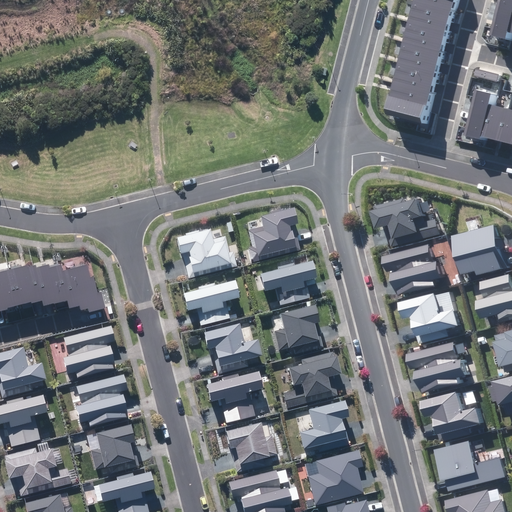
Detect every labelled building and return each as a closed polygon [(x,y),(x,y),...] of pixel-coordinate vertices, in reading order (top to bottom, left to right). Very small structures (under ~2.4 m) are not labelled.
[(440,0),(421,0),(417,18),(452,28),(458,5),(440,0)] [(511,0),(505,0),(496,37),(511,41),(511,0)] [(417,18),(411,41),(447,51),(452,28),(417,18)] [(411,41),(405,64),(441,73),(447,51),(411,41)] [(405,64),(399,87),(435,96),(441,73),(405,64)] [(399,87),(393,110),(429,119),(435,96),(399,87)] [(487,141),(488,137),(496,106),(499,95),(482,90),(469,137),(487,141)] [(488,137),(502,141),(510,110),(496,106),(488,137)] [(502,141),(511,143),(511,109),(510,110),(502,141)] [(374,229),(384,226),(387,236),(390,248),(439,234),(435,219),(414,225),(412,218),(420,216),(415,198),(404,201),(403,198),(373,206),(374,210),(369,211),(374,229)] [(253,246),(249,247),(252,262),(301,250),(298,239),(295,227),(291,228),(290,226),(298,224),(294,208),(284,210),(283,209),(270,212),(271,213),(260,216),(263,226),(248,229),(253,246)] [(502,251),(494,224),(450,236),(461,274),(475,271),(476,276),(506,267),(502,251)] [(238,266),(234,251),(230,252),(226,236),(213,239),(211,229),(199,231),(199,230),(186,233),(186,235),(177,237),(181,253),(190,251),(190,254),(184,255),(187,268),(189,278),(238,266)] [(395,296),(435,285),(433,280),(441,278),(437,261),(432,262),(428,245),(382,257),(386,272),(391,271),(392,272),(389,273),(392,283),(395,296)] [(275,289),(279,305),(310,297),(308,291),(307,286),(315,283),(314,278),(317,277),(313,261),(295,265),(294,263),(277,267),(278,269),(261,273),(266,291),(275,289)] [(36,265),(34,265),(42,301),(44,306),(67,300),(59,265),(50,268),(49,264),(37,267),(36,265)] [(28,265),(9,269),(18,305),(31,302),(32,303),(42,301),(34,265),(28,267),(28,265)] [(62,265),(59,265),(67,300),(69,308),(80,306),(81,310),(89,308),(90,312),(105,308),(101,292),(97,293),(93,277),(90,277),(87,265),(63,271),(62,265)] [(18,305),(9,269),(0,271),(0,311),(8,309),(7,308),(18,305)] [(486,319),(504,315),(505,319),(511,317),(511,275),(483,282),(487,299),(482,301),(486,319)] [(199,317),(201,325),(230,318),(225,300),(239,297),(235,281),(215,286),(215,283),(198,287),(199,289),(183,293),(188,311),(197,309),(199,317)] [(415,336),(418,344),(448,336),(446,329),(457,326),(453,311),(454,311),(449,292),(434,295),(433,293),(397,302),(402,319),(410,317),(413,328),(415,336)] [(290,348),(295,347),(297,353),(324,346),(321,336),(319,336),(317,332),(315,324),(320,323),(316,305),(280,314),(284,328),(274,331),(279,350),(289,347),(290,348)] [(216,363),(219,373),(248,365),(247,360),(263,356),(258,338),(245,341),(240,323),(204,332),(208,349),(212,347),(216,363)] [(111,325),(64,337),(68,356),(63,358),(67,374),(76,372),(77,378),(115,369),(114,356),(113,354),(110,345),(108,346),(107,343),(115,341),(114,333),(111,325)] [(511,331),(498,335),(507,372),(511,370),(511,331)] [(420,393),(457,383),(455,376),(464,374),(460,358),(456,360),(451,342),(406,354),(410,369),(415,367),(416,370),(414,370),(417,381),(420,393)] [(33,390),(31,383),(46,379),(42,363),(28,366),(23,347),(0,353),(0,375),(1,379),(0,379),(0,388),(3,398),(33,390)] [(288,407),(337,394),(335,386),(332,375),(341,373),(337,356),(335,356),(333,351),(302,359),(303,364),(289,368),(295,390),(284,392),(288,407)] [(224,412),(227,423),(256,416),(250,391),(264,388),(259,371),(239,376),(238,373),(222,377),(222,380),(207,384),(211,401),(220,399),(224,412)] [(124,374),(77,386),(81,405),(76,407),(80,423),(89,421),(90,427),(128,417),(127,406),(126,402),(123,394),(120,395),(120,392),(128,390),(127,382),(124,374)] [(511,376),(498,380),(504,404),(511,402),(511,376)] [(438,432),(440,441),(469,433),(467,426),(478,423),(474,408),(461,411),(456,392),(420,401),(424,417),(432,415),(435,429),(436,433),(438,432)] [(9,434),(12,446),(40,439),(34,415),(47,412),(43,395),(24,400),(23,397),(6,401),(7,404),(0,405),(0,424),(6,423),(9,434)] [(301,432),(305,448),(318,445),(319,452),(349,444),(345,431),(342,420),(351,417),(346,399),(308,409),(313,429),(301,432)] [(233,459),(237,473),(265,466),(263,458),(277,455),(272,435),(265,437),(261,422),(226,431),(233,459)] [(105,468),(111,466),(112,472),(139,465),(136,455),(134,456),(133,451),(131,443),(136,442),(131,424),(96,433),(100,448),(91,450),(96,469),(105,466),(105,468)] [(446,486),(447,491),(504,477),(499,458),(473,464),(468,442),(434,450),(440,481),(444,481),(446,486)] [(19,485),(21,496),(71,483),(67,468),(49,473),(48,468),(56,466),(52,449),(37,453),(36,448),(4,455),(6,461),(5,461),(9,478),(16,477),(19,485)] [(308,476),(315,505),(364,493),(360,477),(358,468),(363,466),(359,450),(316,461),(319,473),(308,476)] [(285,511),(291,509),(290,504),(292,503),(288,487),(281,489),(276,470),(228,482),(232,498),(240,496),(243,509),(243,511),(285,511)] [(115,498),(118,511),(149,511),(147,504),(144,491),(155,488),(151,471),(134,476),(133,473),(117,477),(117,480),(99,484),(104,501),(115,498)] [(505,511),(502,499),(491,502),(488,490),(445,500),(447,511),(505,511)] [(73,511),(72,507),(64,509),(60,494),(25,503),(27,511),(73,511)] [(369,511),(369,509),(368,507),(366,500),(345,505),(345,502),(327,507),(328,511),(369,511)]
